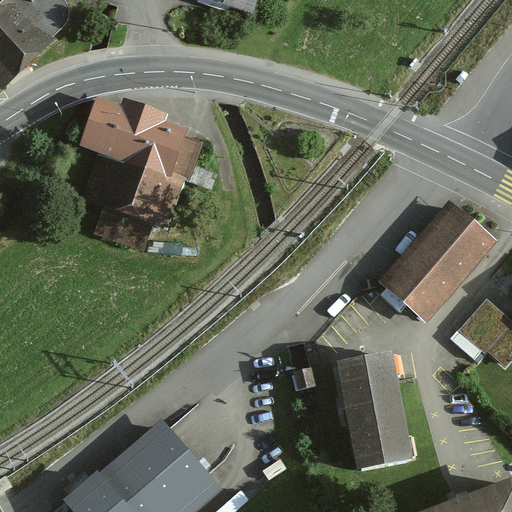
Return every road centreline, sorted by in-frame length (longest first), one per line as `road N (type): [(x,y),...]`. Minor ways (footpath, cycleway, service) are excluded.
road 1 (primary): [(153,71),(242,80),(331,106),(511,188)]
road 2 (primary): [(0,124),(72,83),(153,71)]
